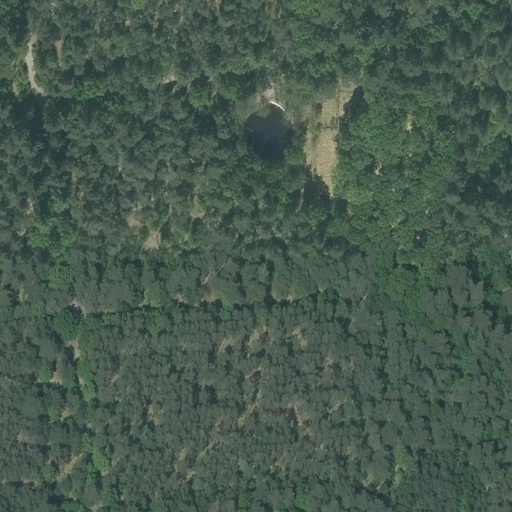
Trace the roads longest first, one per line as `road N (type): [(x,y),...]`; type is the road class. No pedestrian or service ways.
road 1 (track): [(468,0),(261,58),(35,97)]
road 2 (track): [(511,292),(69,323)]
road 3 (track): [(69,323),(35,97)]
road 4 (track): [(102,511),(69,323)]
